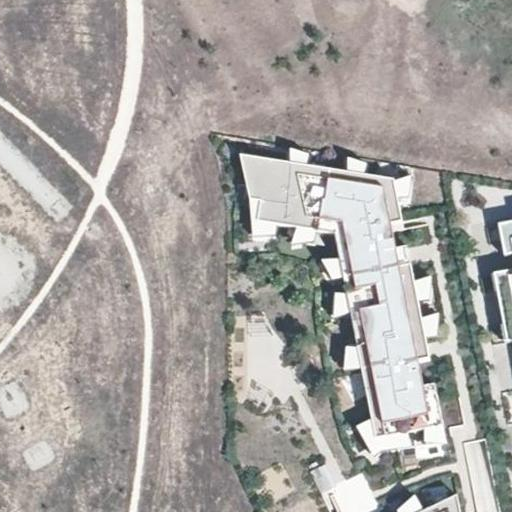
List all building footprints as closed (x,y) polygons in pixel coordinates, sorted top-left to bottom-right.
[(392,181),(242,157),(253,201),(263,203),(260,223),(279,226),(299,229),(318,232),(335,236),(340,261),(344,280),(348,295),(352,314),(359,349),(363,369),(373,418),(379,443),(397,439),(399,453),(447,443),(435,385),(424,387),(420,371),(419,363),(430,361),(426,340),(422,321),(418,304),(414,286),(406,250),(394,252),(390,228),(401,226),(396,202),(392,183),(392,181)] [(410,176),(392,183),(396,202),(408,199),(410,176)] [(276,241),(279,226),(260,223),(263,203),(253,201),(246,236),(276,241)] [(511,221),(501,224),(507,256),(511,255),(511,221)] [(318,232),(299,229),(294,245),(315,244),(318,232)] [(344,280),(340,261),(324,262),(333,282),(344,280)] [(511,289),(511,271),(495,275),(498,292),(511,289)] [(414,286),(418,304),(430,302),(431,279),(414,286)] [(511,289),(498,292),(504,327),(511,325),(511,289)] [(352,314),(348,295),(336,298),(336,320),(352,314)] [(422,321),(426,340),(437,338),(439,315),(422,321)] [(363,369),(359,349),(349,349),(347,371),(363,369)] [(379,443),(373,418),(356,428),(377,457),(381,454),(399,453),(397,439),(379,443)] [(398,511),(423,511),(416,496),(398,511)] [(460,511),(457,496),(424,511),(460,511)]
